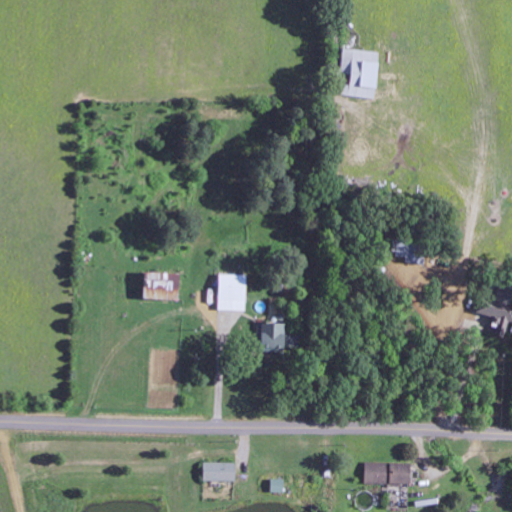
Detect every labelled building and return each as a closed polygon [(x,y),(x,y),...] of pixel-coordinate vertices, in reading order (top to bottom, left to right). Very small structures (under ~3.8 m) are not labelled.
[(336,95),(371,99),(377,53),(342,49),(339,74),(346,75),(345,85),(338,84),(336,95)] [(177,291),(177,273),(139,274),(140,292),(167,291),(167,301),(173,300),(173,291),(177,291)] [(241,311),(242,275),(214,275),(213,311),(241,311)] [(471,312),(490,319),(487,327),(493,330),(491,336),(499,339),(505,323),(508,324),(511,313),(511,305),(507,304),(511,293),(494,287),(490,299),(478,294),(471,312)] [(281,336),(282,324),(254,323),(254,350),(292,352),(293,336),(281,336)] [(232,483),(232,464),(200,463),(199,482),(232,483)] [(407,464),(363,463),(362,484),(406,485),(407,464)]
